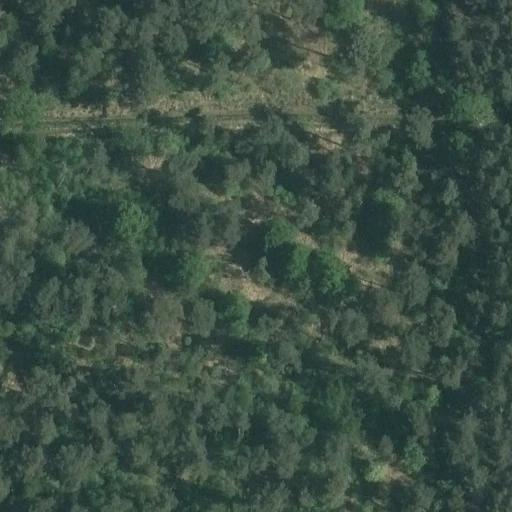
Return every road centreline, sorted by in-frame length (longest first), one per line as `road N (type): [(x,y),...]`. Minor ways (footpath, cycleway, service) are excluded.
road 1 (track): [(442,0),(466,117),(464,195),(479,256),(492,511)]
road 2 (track): [(0,138),(238,127),(511,143)]
